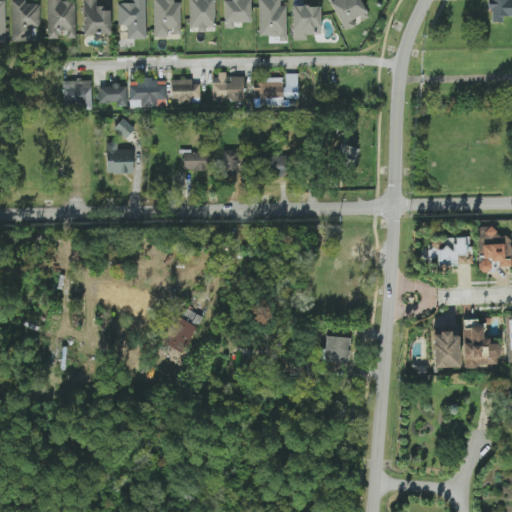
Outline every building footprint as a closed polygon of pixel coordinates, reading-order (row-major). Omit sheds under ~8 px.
[(39,4),(26,4),(25,0),(11,0),(12,42),(40,41),(39,4)] [(74,0),(63,0),(47,0),(48,38),(76,38),(74,0)] [(82,0),(83,34),(111,33),(110,8),(97,8),(96,0),(82,0)] [(127,39),(146,39),(145,0),(133,0),(134,3),(117,3),(118,25),(127,25),(127,39)] [(153,0),(154,37),(168,36),(168,34),(180,34),(179,0),(153,0)] [(214,0),(188,0),(189,31),(205,31),(205,25),(215,24),(214,0)] [(251,25),(250,0),(223,0),(224,25),(251,25)] [(258,0),(259,36),(279,36),(279,41),(287,41),(286,5),(280,5),(279,0),(258,0)] [(360,0),(329,0),(343,30),(369,18),(360,0)] [(503,22),(503,16),(511,15),(511,0),(489,0),(490,22),(503,22)] [(320,6),(292,6),(293,40),(307,40),(307,34),(321,34),(320,6)] [(297,73),(284,74),(284,75),(252,76),(253,98),(298,97),(297,73)] [(212,76),(213,102),(244,101),(244,75),(212,76)] [(130,107),(156,107),(156,99),(166,99),(166,79),(138,79),(138,85),(129,86),(130,107)] [(200,84),(192,83),(192,79),(171,79),(171,102),(200,102),(200,84)] [(91,80),(62,81),(63,107),(91,107),(91,80)] [(127,106),(126,85),(99,86),(99,102),(116,102),(116,106),(127,106)] [(134,129),(123,118),(114,128),(126,138),(134,129)] [(117,142),(106,142),(105,173),(132,174),(132,149),(117,149),(117,142)] [(237,175),(238,150),(222,150),(221,175),(237,175)] [(208,170),(208,151),(183,151),(183,170),(208,170)] [(269,156),(270,177),(290,176),(289,155),(269,156)] [(479,227),(478,272),(490,272),(490,264),(511,264),(511,246),(509,247),(509,237),(496,236),(496,227),(479,227)] [(471,265),(471,238),(438,237),(437,264),(471,265)] [(100,301),(120,304),(119,308),(133,310),(132,317),(146,319),(151,290),(103,282),(100,301)] [(197,327),(177,316),(162,342),(182,353),(197,327)] [(463,366),(498,365),(498,341),(484,341),(483,321),(462,321),(463,366)] [(459,367),(458,330),(431,330),(432,367),(459,367)] [(323,361),(347,364),(349,338),(326,335),(323,361)]
